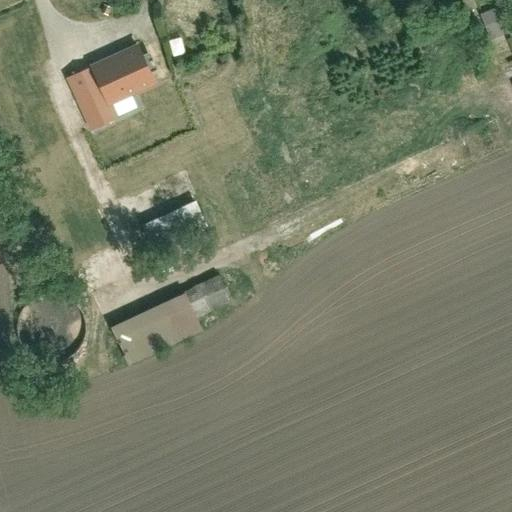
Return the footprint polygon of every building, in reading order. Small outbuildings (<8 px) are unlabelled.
[(490,39),(507,31),(496,8),(480,16),(490,39)] [(125,195),(192,164),(189,157),(253,128),(234,86),(170,115),(138,46),(71,77),(125,195)] [(58,259),(106,237),(79,181),(32,203),(58,259)] [(194,200),(140,227),(153,254),(208,228),(194,200)] [(251,260),(186,291),(197,316),(263,284),(251,260)] [(41,363),(53,364),(65,361),(75,355),(83,345),(86,333),(86,321),(81,310),(73,301),(62,296),(50,294),(38,297),(27,303),(20,313),(17,325),(17,337),(22,348),(30,357),(41,363)] [(183,294),(110,328),(125,362),(199,327),(183,294)]
